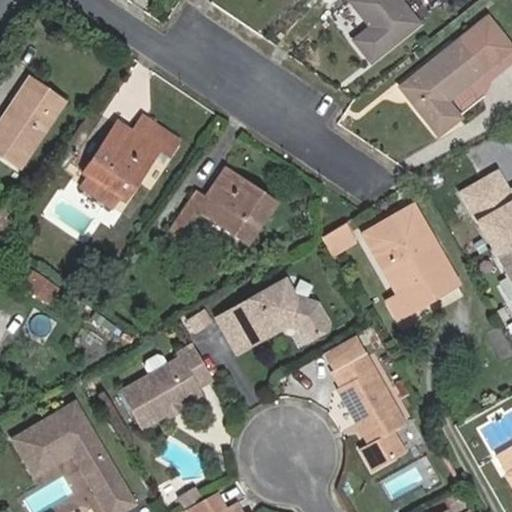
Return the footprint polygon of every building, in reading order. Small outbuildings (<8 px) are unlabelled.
[(419,23),(415,19),(400,0),(351,0),(351,1),(372,27),(357,39),(373,60),(419,23)] [(400,0),(415,19),(427,10),(419,0),(400,0)] [(510,49),(487,20),(474,30),(497,60),(510,49)] [(460,118),(447,101),(497,60),(474,30),(403,86),(439,133),(460,118)] [(0,119),(0,154),(20,168),(65,101),(29,76),(0,119)] [(125,199),(153,159),(159,151),(168,156),(174,147),(151,132),(145,141),(132,132),(118,122),(85,172),(90,176),(83,186),(113,207),(120,197),(125,199)] [(151,132),(137,124),(132,132),(145,141),(151,132)] [(153,159),(162,164),(168,156),(159,151),(153,159)] [(248,243),(275,204),(226,170),(207,197),(197,190),(168,234),(178,241),(199,210),(248,243)] [(511,194),(498,170),(457,193),(511,290),(511,194)] [(69,226),(82,218),(68,196),(55,204),(69,226)] [(0,206),(0,228),(11,212),(1,205),(0,206)] [(440,294),(458,283),(413,205),(364,233),(399,295),(409,311),(428,300),(426,296),(437,289),(440,294)] [(332,252),(353,240),(344,223),(322,236),(332,252)] [(38,271),(26,291),(51,306),(63,286),(38,271)] [(324,331),(327,321),(317,305),(293,298),(285,283),(237,310),(255,344),(289,324),(298,327),(306,341),(324,331)] [(428,300),(440,294),(437,289),(426,296),(428,300)] [(388,301),(398,317),(409,311),(399,295),(388,301)] [(237,354),(255,344),(237,310),(218,321),(237,354)] [(331,374),(362,355),(353,339),(321,357),(331,374)] [(181,408),(200,397),(196,390),(213,380),(194,346),(178,355),(181,360),(168,367),(164,358),(158,355),(147,361),(146,368),(151,376),(119,393),(140,430),(165,417),(169,406),(181,408)] [(396,433),(407,427),(375,371),(371,371),(362,355),(331,374),(339,388),(336,389),(369,447),(386,438),(396,433)] [(106,511),(126,511),(136,506),(78,403),(15,438),(36,476),(74,455),(106,511)] [(168,422),(183,413),(181,408),(169,406),(165,417),(168,422)] [(397,459),(407,454),(396,433),(386,438),(397,459)] [(374,472),(397,459),(386,438),(369,447),(363,450),(374,472)] [(422,462),(387,481),(395,495),(430,477),(422,462)] [(511,463),(500,470),(511,491),(511,463)] [(25,497),(31,511),(37,511),(55,505),(48,488),(25,497)] [(186,508),(199,501),(194,491),(181,498),(186,508)] [(233,511),(231,509),(226,511),(222,511),(213,496),(184,511),(233,511)] [(183,510),(186,508),(181,498),(177,501),(183,510)]
